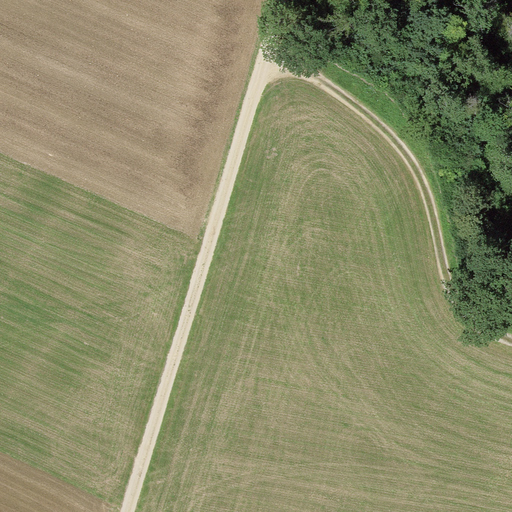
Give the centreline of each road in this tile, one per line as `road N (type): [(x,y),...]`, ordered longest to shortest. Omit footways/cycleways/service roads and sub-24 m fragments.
road 1 (track): [(278,0),(211,239),(121,511)]
road 2 (track): [(511,342),(462,320),(442,284),(433,211),(402,152),(341,95),(263,55)]
